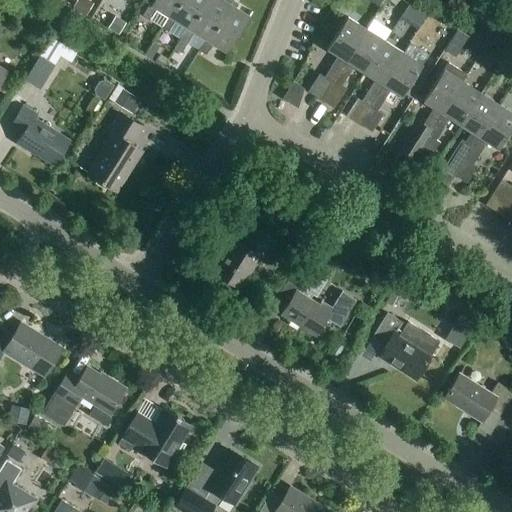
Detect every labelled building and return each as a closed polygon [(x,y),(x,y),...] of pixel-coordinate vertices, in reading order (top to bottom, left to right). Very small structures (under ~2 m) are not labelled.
[(32,0),(29,4),(42,16),(50,7),(42,0),(32,0)] [(77,0),(73,7),(72,8),(86,16),(93,4),(85,0),(77,0)] [(170,20),(182,0),(155,0),(151,7),(148,6),(142,16),(149,21),(155,11),(167,19),(170,20)] [(188,31),(207,0),(182,0),(170,20),(167,19),(161,28),(168,32),(174,23),(186,30),(188,31)] [(207,43),(233,2),(229,0),(207,0),(188,31),(186,30),(174,49),(181,54),(193,34),(205,41),(207,43)] [(207,43),(205,41),(198,51),(206,56),(212,46),(227,55),(252,14),(233,2),(207,43)] [(115,18),(108,29),(118,36),(126,24),(115,18)] [(320,100),(366,30),(347,18),(326,49),(338,57),(324,78),(321,76),(310,93),(320,100)] [(364,74),(383,42),(366,30),(320,100),(334,109),(345,92),(340,89),(354,67),(364,74)] [(368,107),(403,54),(383,42),(364,74),(375,81),(361,102),(357,100),(346,117),(357,124),(368,107)] [(151,61),(159,49),(154,46),(146,58),(151,61)] [(389,90),(401,98),(404,93),(421,66),(403,54),(368,107),(375,112),(389,90)] [(39,57),(25,80),(40,89),(54,66),(39,57)] [(504,60),(496,71),(504,76),(511,65),(504,60)] [(410,162),(417,152),(427,136),(462,83),(466,76),(448,64),(423,102),(434,109),(420,131),(416,128),(399,155),(410,162)] [(421,66),(404,93),(410,97),(428,70),(421,66)] [(99,81),(94,89),(95,95),(103,101),(113,85),(104,80),(99,81)] [(460,126),(481,95),(462,83),(427,136),(417,152),(430,160),(440,144),(435,141),(449,119),(460,126)] [(123,89),(114,103),(132,114),(141,100),(123,89)] [(465,159),(499,106),(481,95),(460,126),(471,133),(466,142),(461,139),(453,152),(457,155),(465,159)] [(511,114),(499,106),(465,159),(472,164),(486,143),(498,150),(511,128),(511,114)] [(53,166),(69,142),(33,119),(35,116),(22,108),(10,127),(22,135),(16,145),(27,152),(28,151),(53,166)] [(115,193),(141,153),(131,146),(141,130),(120,116),(108,135),(111,137),(87,175),(115,193)] [(0,164),(20,176),(27,164),(0,147),(0,164)] [(495,211),(511,187),(502,181),(486,206),(495,211)] [(505,218),(511,207),(511,187),(495,211),(505,218)] [(281,198),(273,212),(299,228),(307,214),(284,199),(281,198)] [(140,227),(145,209),(132,205),(127,223),(140,227)] [(263,262),(275,243),(255,229),(243,248),(233,241),(212,274),(239,291),(259,259),(263,262)] [(317,306),(301,296),(316,272),(299,261),(287,280),(298,287),(280,316),(314,337),(316,335),(319,337),(326,327),(322,324),(325,320),(338,328),(355,301),(340,292),(330,308),(320,302),(317,306)] [(466,312),(459,323),(472,331),(479,320),(466,312)] [(414,382),(430,357),(399,337),(405,326),(385,314),(370,338),(384,347),(377,358),(414,382)] [(60,349),(20,324),(13,337),(3,352),(43,377),(60,349)] [(52,397),(42,414),(62,427),(73,410),(80,398),(94,407),(88,416),(107,428),(113,418),(109,416),(126,390),(111,380),(110,382),(86,367),(77,382),(66,375),(52,397)] [(490,394),(458,375),(443,399),(480,422),(487,411),(498,418),(511,395),(511,393),(496,383),(490,394)] [(26,427),(31,411),(12,406),(8,422),(26,427)] [(190,427),(163,410),(155,424),(137,413),(117,445),(129,452),(132,447),(165,467),(173,455),(178,459),(185,446),(180,443),(190,427)] [(39,438),(47,426),(34,418),(27,430),(39,438)] [(19,464),(25,454),(13,446),(7,456),(19,464)] [(46,449),(40,459),(50,465),(56,455),(46,449)] [(174,496),(167,509),(172,511),(210,511),(214,507),(223,498),(234,506),(258,468),(233,453),(220,475),(216,473),(201,498),(183,487),(177,498),(174,496)] [(103,460),(94,474),(107,482),(116,468),(103,460)] [(6,461),(0,469),(0,488),(2,489),(0,492),(0,511),(28,511),(36,501),(11,486),(21,470),(6,461)] [(78,467),(70,481),(91,494),(100,481),(78,467)] [(327,511),(290,488),(281,502),(270,495),(259,511),(327,511)] [(78,511),(61,501),(53,511),(78,511)]
